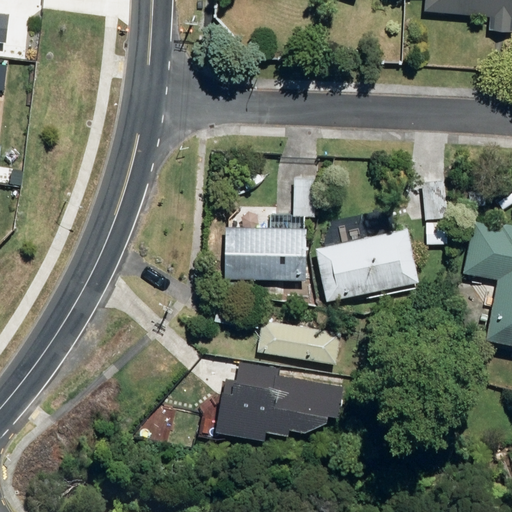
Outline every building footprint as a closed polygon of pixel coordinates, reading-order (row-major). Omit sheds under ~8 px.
[(0,0),(0,40),(8,41),(12,9),(0,7),(0,0)] [(491,32),(508,33),(510,19),(511,19),(511,0),(423,0),(422,11),(492,17),(491,32)] [(222,280),(302,282),(304,214),(314,214),(314,178),(292,178),(291,214),(269,214),(268,229),(223,228),(222,280)] [(421,186),(423,221),(445,220),(442,185),(421,186)] [(482,342),(511,347),(511,225),(506,224),(506,227),(471,220),(460,274),(495,280),(482,342)] [(312,248),(324,303),(417,284),(406,229),(312,248)] [(212,322),(251,332),(256,310),(218,300),(212,322)] [(255,354),(333,366),(339,333),(321,330),(323,315),(307,313),(308,308),(293,305),(293,310),(278,308),(276,323),(260,320),(255,354)] [(340,388),(274,376),(275,371),(239,364),(235,383),(223,381),(213,436),(259,444),(260,436),(282,440),(283,434),(301,437),(322,428),(323,422),(334,423),(340,388)]
